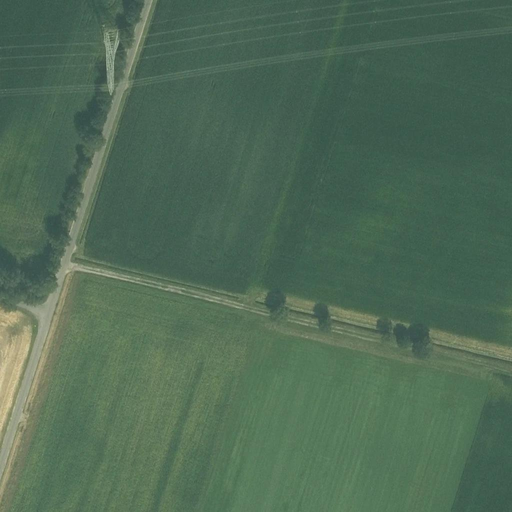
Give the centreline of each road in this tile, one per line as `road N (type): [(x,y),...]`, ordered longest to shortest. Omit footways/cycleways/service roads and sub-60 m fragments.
road 1 (unclassified): [(0,470),(149,0)]
road 2 (track): [(64,265),(511,372)]
